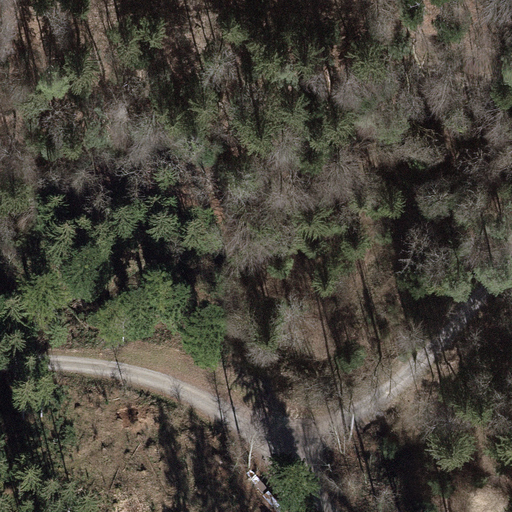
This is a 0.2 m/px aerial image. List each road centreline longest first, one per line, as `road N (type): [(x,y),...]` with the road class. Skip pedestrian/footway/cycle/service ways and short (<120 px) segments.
road 1 (track): [(0,368),(50,358),(127,363),(204,388),(288,457)]
road 2 (track): [(288,457),(371,398),(511,256)]
